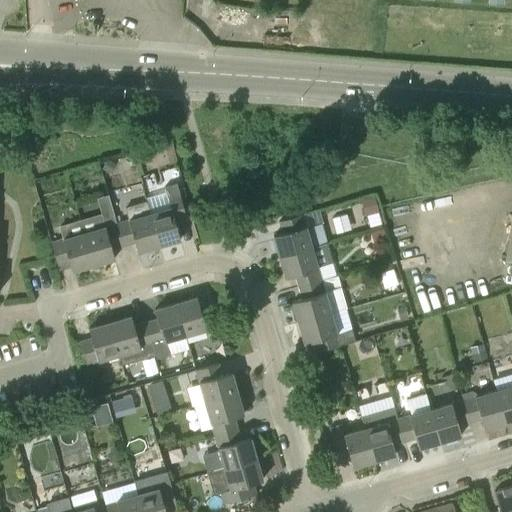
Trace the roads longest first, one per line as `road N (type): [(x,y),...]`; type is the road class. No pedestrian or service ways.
road 1 (residential): [(307,511),(247,295),(218,264),(56,305),(34,359),(0,370)]
road 2 (tertiary): [(511,97),(24,65)]
road 3 (residential): [(356,498),(511,454)]
